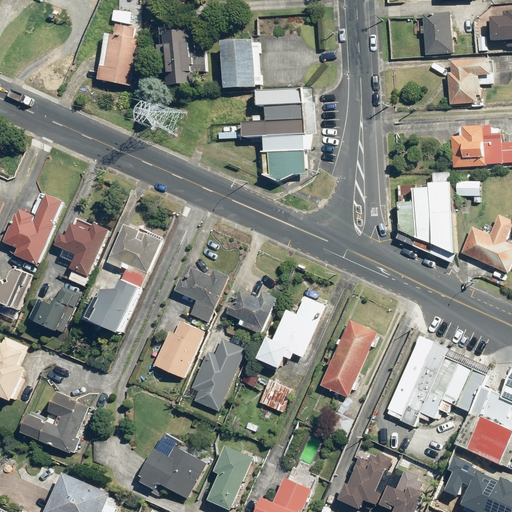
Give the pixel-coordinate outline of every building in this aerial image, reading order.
[(115,13),(114,24),(131,25),(132,15),(115,13)] [(494,20),(494,23),(488,23),(488,39),(479,39),(479,53),(489,52),(489,45),(505,45),(505,43),(511,42),(511,14),(504,14),(504,20),(494,20)] [(463,18),(427,18),(427,58),(453,58),(453,32),(463,32),(463,18)] [(117,37),(106,36),(101,85),(133,88),(139,41),(136,40),(137,29),(118,27),(117,37)] [(192,29),(160,31),(162,46),(155,46),(158,73),(164,72),(165,85),(190,83),(189,72),(205,70),(204,51),(194,52),(192,29)] [(252,82),(257,82),(255,37),(216,39),(219,87),(252,85),(252,82)] [(492,86),(492,62),(453,63),(453,74),(450,74),(450,107),(478,106),(478,98),(481,98),(481,87),(492,86)] [(307,88),(261,91),(262,107),(269,106),(307,104),(307,88)] [(307,104),(269,106),(270,122),(308,120),(307,104)] [(270,122),(247,123),(248,138),(268,137),(308,135),(308,120),(270,122)] [(452,140),(453,169),(489,168),(489,166),(505,166),(505,165),(511,164),(511,143),(503,144),(503,136),(494,137),(494,128),(464,128),(464,140),(452,140)] [(308,135),(268,137),(269,153),(308,151),(308,135)] [(269,153),(267,153),(267,176),(282,183),(309,170),(308,151),(269,153)] [(424,175),(423,183),(439,184),(439,176),(424,175)] [(459,254),(454,183),(433,184),(433,188),(436,244),(459,254)] [(458,198),(475,199),(474,204),(481,204),(482,184),(458,183),(458,198)] [(436,244),(433,188),(416,188),(417,202),(419,238),(436,244)] [(55,227),(64,203),(43,195),(34,218),(21,213),(20,217),(15,215),(4,245),(18,251),(15,259),(41,268),(56,227),(55,227)] [(419,238),(417,202),(401,203),(403,230),(419,238)] [(474,230),(463,255),(510,275),(511,270),(511,246),(507,245),(511,234),(511,221),(501,217),(492,238),(474,230)] [(86,289),(110,232),(95,226),(92,234),(71,226),(66,239),(62,237),(56,250),(64,253),(61,260),(70,264),(62,278),(86,289)] [(109,263),(127,272),(117,294),(99,293),(85,323),(120,339),(148,276),(163,243),(126,226),(109,263)] [(211,326),(230,280),(214,274),(212,278),(193,270),(188,283),(181,280),(176,294),(196,302),(190,318),(211,326)] [(20,271),(13,274),(7,286),(0,283),(0,305),(18,313),(34,277),(20,271)] [(58,336),(75,300),(63,294),(56,308),(46,304),(36,325),(58,336)] [(261,338),(277,300),(265,295),(262,301),(245,294),(237,311),(231,309),(228,316),(242,323),(240,329),(261,338)] [(305,359),(327,310),(306,301),(299,316),(288,311),(274,342),(267,339),(258,362),(282,372),(288,360),(294,362),(296,356),(305,359)] [(379,334),(352,322),(323,388),(350,400),(379,334)] [(184,381),(205,333),(181,323),(176,335),(172,333),(156,369),(184,381)] [(0,400),(13,406),(27,372),(21,369),(30,349),(6,339),(2,348),(0,347),(0,400)] [(447,351),(420,339),(386,416),(413,427),(419,413),(447,351)] [(220,414),(246,351),(222,341),(216,356),(209,353),(193,390),(200,393),(195,404),(220,414)] [(487,369),(447,351),(419,413),(431,419),(441,396),(469,409),(487,369)] [(247,374),(243,383),(261,392),(266,383),(247,374)] [(285,415),(294,392),(270,382),(261,405),(285,415)] [(511,450),(511,395),(481,382),(469,409),(455,441),(506,463),(511,450)] [(28,419),(22,436),(73,455),(74,453),(76,454),(81,441),(78,440),(90,409),(58,397),(55,407),(72,414),(71,417),(66,415),(60,430),(28,419)] [(355,422),(333,412),(326,430),(348,439),(355,422)] [(190,501),(209,466),(174,447),(168,457),(158,451),(140,483),(157,493),(162,485),(190,501)] [(227,511),(232,511),(256,460),(228,448),(215,475),(222,478),(210,504),(227,511)] [(370,463),(360,459),(341,503),(361,511),(364,506),(377,511),(384,496),(381,495),(395,462),(381,456),(379,461),(372,458),(370,463)] [(467,505),(482,511),(511,511),(511,480),(506,478),(504,481),(486,473),(487,472),(478,468),(478,466),(459,457),(453,470),(458,472),(449,491),(469,500),(467,505)] [(305,511),(321,474),(301,465),(297,473),(294,471),(289,482),(286,481),(276,505),(263,500),(257,511),(305,511)] [(417,511),(424,496),(419,494),(423,483),(418,481),(419,478),(405,472),(397,491),(389,488),(382,506),(396,511),(395,511),(417,511)] [(62,477),(48,511),(103,511),(110,496),(62,477)]
